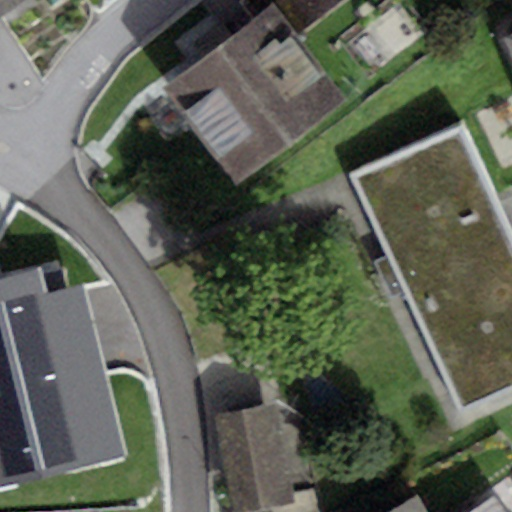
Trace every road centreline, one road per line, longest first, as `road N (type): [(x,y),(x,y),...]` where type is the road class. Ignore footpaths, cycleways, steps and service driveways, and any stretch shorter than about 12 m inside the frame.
road 1 (residential): [(190,511),(160,324),(57,163)]
road 2 (residential): [(57,163),(63,111),(79,84),(124,32),(169,0)]
